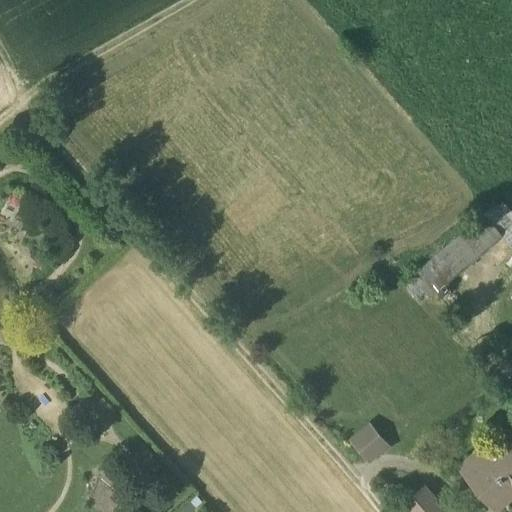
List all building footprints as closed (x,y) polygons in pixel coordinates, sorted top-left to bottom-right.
[(511,213),(502,202),(483,213),(500,232),(511,245),(511,213)] [(483,213),(418,271),(434,289),(435,290),(500,232),(483,213)] [(418,271),(402,285),(419,304),(434,289),(418,271)] [(388,444),(367,419),(349,434),(370,459),(388,444)] [(511,433),(471,469),(501,502),(511,492),(511,433)] [(435,501),(424,488),(405,505),(410,511),(431,511),(427,508),(435,501)] [(444,511),(435,501),(427,508),(431,511),(444,511)]
